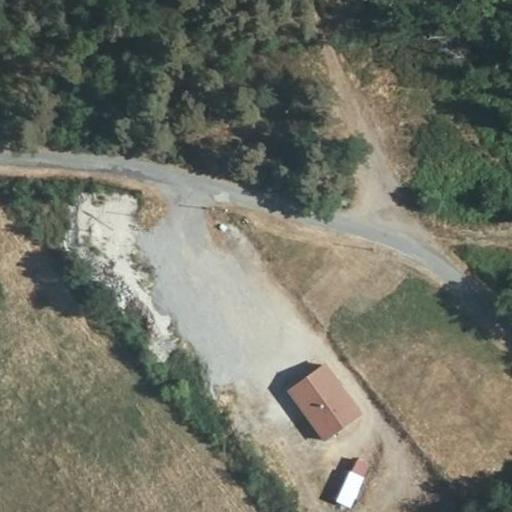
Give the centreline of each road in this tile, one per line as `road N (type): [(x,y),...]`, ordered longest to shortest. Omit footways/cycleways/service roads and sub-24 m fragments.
road 1 (residential): [(511,324),(448,263),(413,246),(168,173),(0,158)]
road 2 (track): [(413,246),(370,181),(308,0)]
